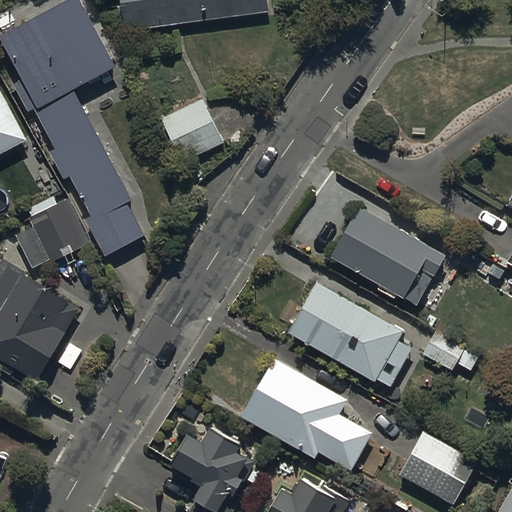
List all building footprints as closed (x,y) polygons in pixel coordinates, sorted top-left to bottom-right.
[(116,67),(80,0),(63,0),(0,33),(0,44),(18,78),(10,82),(27,114),(34,110),(55,149),(49,152),(63,178),(70,175),(93,217),(87,220),(105,254),(142,235),(125,203),(130,201),(71,91),(116,67)] [(120,0),(125,34),(268,16),(266,0),(120,0)] [(0,159),(29,145),(0,88),(0,159)] [(225,145),(199,100),(160,122),(185,168),(225,145)] [(36,227),(16,236),(34,271),(51,262),(52,265),(92,244),(70,199),(59,205),(56,199),(28,212),(36,227)] [(448,258),(360,209),(331,260),(419,309),(448,258)] [(29,278),(5,263),(0,271),(0,363),(37,385),(80,310),(28,280),(29,278)] [(406,333),(321,284),(291,336),(376,385),(406,333)] [(480,360),(437,333),(435,331),(422,353),(454,373),(458,366),(471,374),(480,360)] [(350,402),(276,361),(243,420),(318,463),(322,456),(352,473),(373,435),(342,417),(350,402)] [(170,465),(202,484),(186,511),(228,511),(246,481),(237,477),(246,460),(235,454),(239,446),(208,428),(200,443),(186,435),(170,465)] [(477,461),(427,435),(425,434),(402,478),(453,506),(477,461)] [(295,488),(284,483),(267,511),(349,511),(348,511),(351,507),(344,503),(352,491),(321,473),(318,478),(303,471),(295,488)] [(511,511),(511,485),(496,511),(511,511)]
